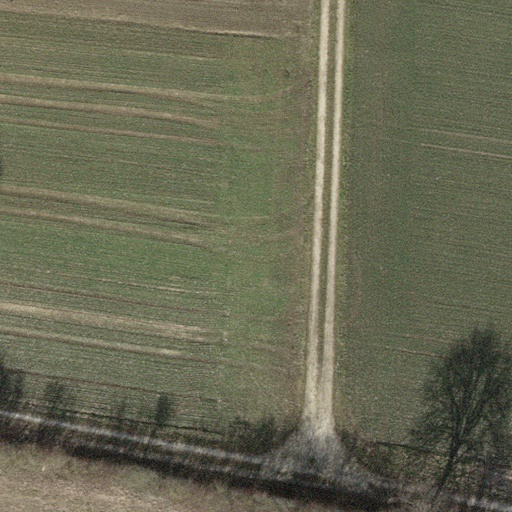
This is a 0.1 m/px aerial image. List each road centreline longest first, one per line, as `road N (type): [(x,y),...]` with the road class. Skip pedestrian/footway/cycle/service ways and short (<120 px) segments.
road 1 (track): [(511,511),(317,469),(0,419)]
road 2 (track): [(317,469),(330,0)]
